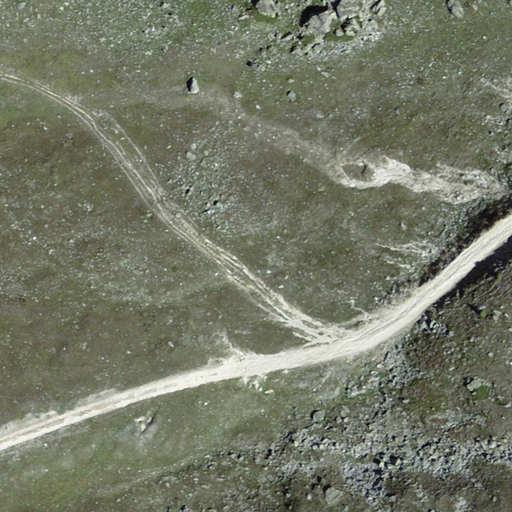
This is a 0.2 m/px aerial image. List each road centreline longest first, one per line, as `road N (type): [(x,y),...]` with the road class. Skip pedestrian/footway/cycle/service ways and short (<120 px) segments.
road 1 (track): [(317,336),(0,432)]
road 2 (track): [(511,217),(481,260),(392,315),(317,336)]
